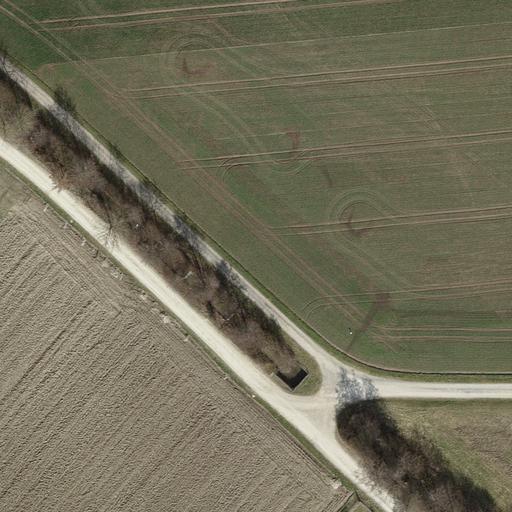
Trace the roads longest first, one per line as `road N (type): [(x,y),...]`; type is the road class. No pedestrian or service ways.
road 1 (track): [(0,148),(404,511)]
road 2 (track): [(352,385),(0,51)]
road 3 (track): [(511,384),(352,385)]
